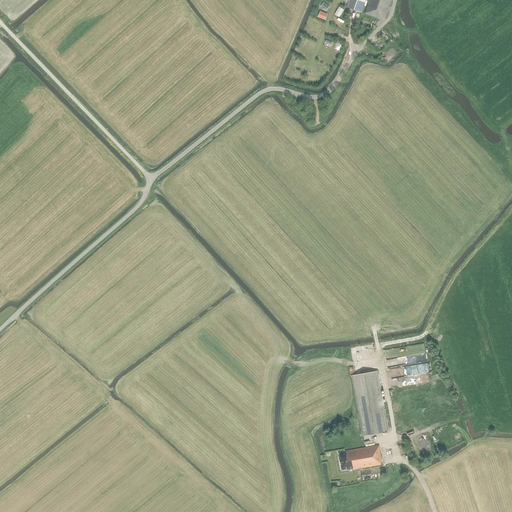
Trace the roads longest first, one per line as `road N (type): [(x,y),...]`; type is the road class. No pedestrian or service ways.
road 1 (unclassified): [(388,19),(325,94),(266,89),(150,179)]
road 2 (unclassified): [(150,179),(0,22)]
road 3 (unclassified): [(0,329),(137,205),(150,179)]
road 4 (track): [(373,326),(399,461)]
